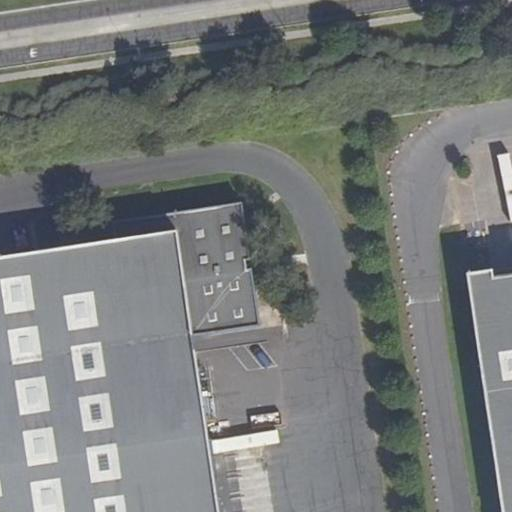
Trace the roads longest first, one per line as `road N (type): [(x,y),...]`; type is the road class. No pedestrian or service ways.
road 1 (unclassified): [(0,197),(229,157),(255,160),(301,192),(325,247),(359,511)]
road 2 (unclassified): [(511,124),(463,131),(442,147),(428,168),(416,219),(457,511)]
road 3 (unclassified): [(0,59),(397,0)]
road 4 (unclassified): [(148,0),(0,22)]
